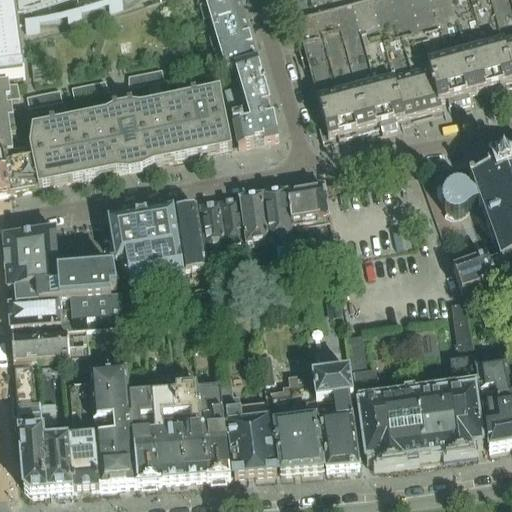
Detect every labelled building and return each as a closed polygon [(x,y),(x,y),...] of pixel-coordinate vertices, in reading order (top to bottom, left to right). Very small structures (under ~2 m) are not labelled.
[(0,0),(0,38),(20,35),(136,0),(0,0)] [(30,154),(34,174),(38,194),(84,185),(130,175),(186,164),(213,159),(232,155),(219,95),(211,97),(181,0),(180,0),(28,47),(33,85),(17,87),(0,89),(0,159),(29,155),(30,154)] [(243,22),(236,0),(202,0),(203,1),(197,2),(204,26),(210,24),(212,31),(243,22)] [(511,0),(288,0),(294,21),(317,104),(318,109),(324,131),(329,148),(354,142),(357,141),(365,139),(457,115),(470,111),(492,105),(497,104),(507,101),(511,99),(511,0)] [(257,66),(243,22),(212,31),(215,42),(209,44),(215,64),(221,62),(225,76),(234,73),(257,66)] [(20,35),(0,38),(0,83),(25,79),(21,43),(20,35)] [(270,110),(257,66),(234,73),(239,92),(231,94),(231,93),(224,95),(229,115),(237,113),(236,111),(245,110),(250,127),(234,130),(238,154),(278,145),(273,122),(269,123),(266,111),(270,110)] [(37,194),(33,174),(29,155),(12,157),(6,158),(8,169),(4,170),(5,177),(9,200),(37,194)] [(0,178),(5,177),(4,170),(8,169),(6,158),(0,159),(0,178)] [(480,208),(498,257),(508,286),(511,284),(511,163),(509,165),(511,168),(492,175),(491,171),(486,173),(488,177),(474,182),(473,180),(469,181),(470,185),(472,184),(474,192),(473,192),(475,196),(476,196),(477,198),(475,199),(474,198),(471,195),(468,192),(465,190),(461,188),(456,188),(452,190),(449,192),(447,190),(441,202),(442,202),(442,207),(443,211),(445,215),(448,218),(446,219),(455,222),(455,221),(459,221),(463,220),(467,218),(469,215),(472,212),(476,210),(480,208)] [(0,201),(8,200),(9,200),(5,177),(0,178),(0,201)] [(324,191),(287,197),(291,235),(330,229),(324,191)] [(291,235),(287,197),(263,201),(266,223),(268,223),(272,246),(273,253),(268,254),(274,281),(297,278),(291,235)] [(263,201),(239,205),(246,251),(272,246),(268,223),(266,223),(263,201)] [(246,251),(239,205),(218,208),(224,249),(226,261),(236,260),(237,266),(247,265),(249,274),(259,272),(256,252),(246,255),(246,251)] [(215,251),(224,249),(218,208),(200,212),(209,264),(217,263),(215,251)] [(207,276),(197,212),(174,216),(183,280),(207,276)] [(183,280),(174,216),(109,227),(116,275),(127,273),(131,296),(184,288),(183,280)] [(15,294),(17,310),(120,303),(120,295),(117,295),(113,276),(115,276),(114,269),(57,274),(57,262),(56,255),(55,236),(56,236),(55,235),(12,242),(3,244),(5,259),(4,259),(6,279),(7,294),(15,294)] [(499,289),(508,286),(498,257),(453,273),(462,298),(480,291),(481,293),(483,292),(485,297),(499,292),(499,289)] [(187,299),(167,301),(170,323),(190,321),(187,299)] [(9,311),(11,335),(61,331),(62,338),(103,334),(123,333),(122,322),(120,303),(17,310),(9,311)] [(421,398),(415,399),(424,461),(446,458),(446,462),(472,459),(471,451),(482,449),(481,441),(474,391),(475,391),(471,363),(473,363),(464,309),(439,313),(442,331),(452,329),(457,364),(448,365),(451,383),(419,388),(421,398)] [(472,309),(465,310),(467,321),(474,320),(472,309)] [(123,333),(103,334),(104,345),(124,343),(123,333)] [(71,364),(71,366),(88,364),(88,363),(86,340),(68,341),(68,340),(12,345),(14,369),(22,369),(46,367),(70,365),(70,364),(71,364)] [(403,464),(424,461),(415,399),(379,404),(375,375),(367,376),(362,341),(344,344),(349,376),(350,376),(350,379),(353,379),(357,407),(366,465),(377,463),(378,471),(404,468),(403,464)] [(481,412),(488,448),(489,456),(511,451),(511,393),(506,370),(508,370),(507,366),(473,371),(474,375),(475,375),(479,402),(494,400),(496,410),(481,412)] [(359,474),(358,466),(349,404),(353,403),(350,379),(350,376),(349,376),(337,377),(336,369),(310,373),(311,380),(316,410),(318,424),(316,424),(323,472),(325,472),(326,477),(359,474)] [(272,370),(263,371),(265,390),(274,390),(272,370)] [(14,374),(20,446),(45,445),(44,434),(42,434),(37,372),(14,374)] [(137,491),(129,400),(126,374),(89,378),(90,389),(99,495),(137,492),(137,491)] [(273,430),(280,479),(323,476),(323,472),(316,424),(295,426),(294,412),(316,410),(311,380),(288,384),(289,393),(282,394),(283,398),(268,400),(272,421),(273,430)] [(184,487),(207,485),(197,390),(196,388),(196,385),(174,386),(184,487)] [(150,399),(151,399),(160,489),(184,487),(174,386),(149,388),(150,399)] [(196,388),(197,390),(207,485),(207,486),(230,484),(229,484),(230,484),(230,480),(219,391),(218,386),(196,388)] [(68,439),(68,443),(73,497),(99,495),(90,389),(69,391),(72,439),(68,439)] [(234,484),(277,480),(268,422),(267,408),(239,411),(238,402),(233,402),(230,390),(219,391),(230,480),(234,480),(234,484)] [(160,490),(160,489),(151,399),(150,399),(129,400),(137,491),(138,491),(138,492),(160,490)] [(73,497),(68,443),(45,445),(20,446),(24,494),(30,500),(73,497)]
